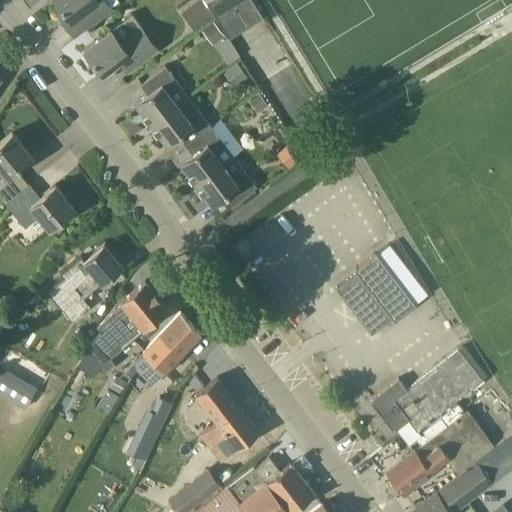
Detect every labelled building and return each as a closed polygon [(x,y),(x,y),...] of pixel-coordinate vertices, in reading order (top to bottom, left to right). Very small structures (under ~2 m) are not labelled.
[(118,0),(55,0),(68,16),(63,20),(75,36),(112,8),(111,7),(119,1),(118,0)] [(202,0),(199,0),(188,8),(202,27),(215,17),(202,0)] [(253,0),(206,0),(229,38),(263,16),(253,0)] [(224,34),(214,22),(204,31),(213,42),(224,34)] [(103,73),(129,54),(137,66),(158,50),(141,26),(121,41),(111,29),(85,48),(103,73)] [(238,64),(225,73),(234,85),(247,76),(238,64)] [(136,104),(152,124),(189,96),(166,66),(141,84),(149,94),(136,104)] [(267,105),(259,94),(250,101),(258,112),(267,105)] [(189,96),(152,124),(167,145),(180,135),(187,144),(201,134),(212,126),(189,96)] [(212,126),(201,134),(187,144),(194,154),(181,163),(197,184),(224,164),(235,156),(212,126)] [(0,195),(5,202),(25,185),(17,175),(14,171),(32,156),(13,132),(0,142),(0,167),(7,175),(0,181),(0,195)] [(300,159),(289,145),(279,153),(289,167),(300,159)] [(224,164),(197,184),(212,205),(225,195),(233,205),(257,186),(243,167),(232,175),(224,164)] [(25,185),(5,202),(25,226),(39,215),(49,227),(74,206),(56,184),(37,199),(25,185)] [(72,285),(79,293),(61,307),(71,320),(89,305),(82,296),(122,265),(104,243),(73,268),(81,278),(72,285)] [(358,270),(337,287),(372,333),(393,316),(396,319),(414,305),(413,304),(374,255),(375,254),(374,253),(355,268),(358,270)] [(97,327),(101,331),(86,345),(104,364),(144,329),(144,330),(168,309),(145,280),(121,302),(122,303),(97,327)] [(125,373),(131,379),(142,367),(154,379),(163,370),(165,371),(200,333),(181,312),(144,352),(135,361),(125,373)] [(483,379),(459,347),(409,386),(399,374),(370,397),(395,428),(397,427),(410,443),(416,439),(416,438),(422,434),(420,431),(418,430),(483,379)] [(16,374),(5,368),(0,375),(0,393),(26,408),(33,395),(11,383),(16,374)] [(110,387),(121,393),(127,381),(116,375),(110,387)] [(196,393),(217,421),(239,404),(218,376),(196,393)] [(99,406),(109,412),(115,401),(105,395),(99,406)] [(134,453),(139,456),(146,459),(173,402),(158,396),(152,410),(153,411),(134,453)] [(239,404),(217,421),(202,433),(221,459),(259,430),(239,404)] [(493,446),(467,409),(448,424),(421,444),(388,470),(404,491),(432,470),(431,470),(453,453),(464,468),(476,459),(493,446)] [(416,438),(421,444),(448,424),(442,416),(441,415),(420,431),(422,434),(416,438)] [(511,431),(493,446),(476,459),(478,461),(493,481),(511,466),(511,431)] [(251,511),(300,474),(291,462),(281,470),(270,456),(255,468),(254,466),(193,511),(251,511)] [(478,461),(410,511),(451,511),(452,511),(493,481),(478,461)] [(179,511),(183,511),(220,485),(209,470),(170,499),(179,511)] [(290,511),(315,493),(300,474),(251,511),(288,511),(289,511),(290,511)] [(138,504),(150,511),(161,493),(148,486),(138,504)] [(329,511),(322,503),(309,511),(329,511)]
